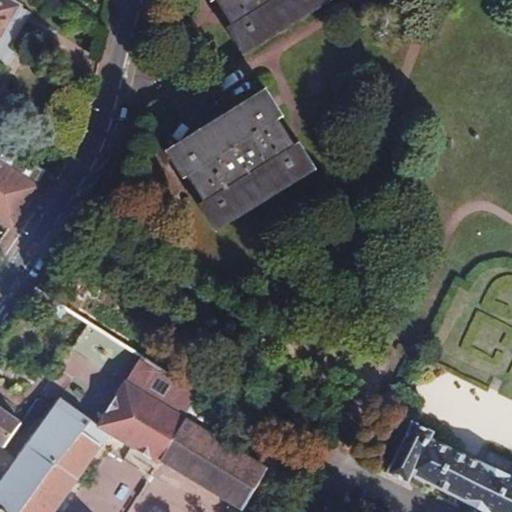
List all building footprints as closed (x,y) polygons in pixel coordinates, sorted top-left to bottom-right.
[(20,32),(32,13),(21,6),(9,0),(0,0),(0,40),(10,25),(20,32)] [(216,0),(244,46),(318,0),(216,0)] [(274,111),(208,152),(214,161),(188,177),(217,223),(308,166),(274,111)] [(0,220),(11,227),(36,187),(34,185),(39,177),(17,163),(12,172),(1,165),(6,157),(0,153),(0,220)] [(141,356),(125,382),(184,417),(194,401),(197,395),(175,379),(141,356)] [(0,511),(55,511),(103,446),(102,445),(110,434),(159,464),(160,461),(184,417),(125,382),(99,424),(58,396),(0,478),(0,477),(0,511)] [(184,417),(160,461),(244,511),(269,469),(209,432),(218,417),(194,401),(184,417)] [(0,445),(3,448),(22,422),(0,407),(0,445)] [(292,443),(302,426),(272,408),(262,425),(292,443)] [(414,423),(390,475),(408,484),(413,475),(489,511),(511,511),(511,478),(429,439),(432,432),(414,423)]
